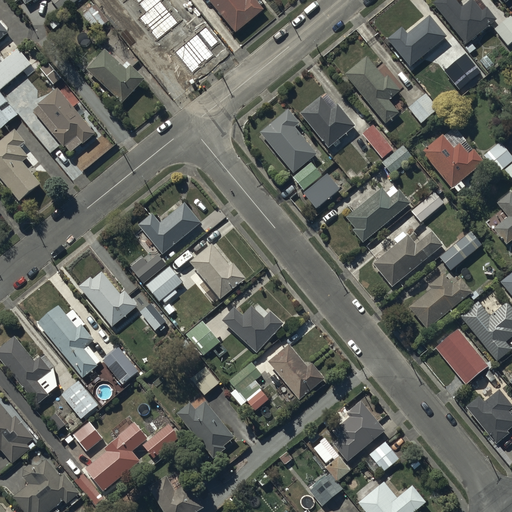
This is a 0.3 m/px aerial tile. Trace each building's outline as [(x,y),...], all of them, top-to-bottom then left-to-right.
[(90,0),(51,0),(62,13),(76,0),(81,0),(85,4),(90,0)] [(210,0),(208,2),(237,37),(265,14),(254,0),(249,0),(247,2),(245,0),(210,0)] [(455,0),(435,0),(432,3),(465,44),(496,19),(486,7),(482,11),(473,0),(469,0),(461,7),(455,0)] [(95,4),(83,14),(95,30),(106,22),(105,20),(106,19),(95,4)] [(146,14),(122,33),(156,74),(170,63),(165,57),(175,49),(146,14)] [(409,66),(446,36),(429,15),(406,34),(401,27),(386,39),(409,66)] [(511,41),(511,18),(510,16),(493,30),(507,46),(511,41)] [(0,38),(8,32),(0,21),(0,38)] [(36,71),(18,49),(0,63),(0,89),(24,70),(29,76),(36,71)] [(107,52),(87,72),(123,106),(146,83),(131,68),(127,72),(107,52)] [(467,55),(457,63),(472,83),(483,75),(467,55)] [(366,56),(344,74),(384,124),(399,113),(388,99),(399,90),(387,75),(383,78),(366,56)] [(47,62),(40,68),(54,85),(61,79),(47,62)] [(96,133),(57,88),(37,104),(38,106),(33,110),(63,146),(65,145),(71,152),(82,142),(83,144),(96,133)] [(18,115),(0,93),(0,128),(1,129),(18,115)] [(438,109),(425,93),(407,108),(421,124),(438,109)] [(320,96),(299,113),(328,147),(332,144),(335,147),(340,143),(337,140),(354,125),(336,103),(331,108),(320,96)] [(289,108),(260,132),(294,173),(317,154),(294,127),(300,122),(289,108)] [(373,125),(362,133),(382,158),(393,150),(373,125)] [(452,127),(421,152),(451,188),(453,186),(458,192),(465,186),(460,180),(483,162),(473,149),(472,150),(464,141),(464,142),(452,127)] [(15,130),(0,141),(0,176),(20,201),(41,183),(22,161),(28,157),(19,146),(25,141),(15,130)] [(511,161),(511,157),(499,142),(483,155),(497,173),(511,161)] [(412,156),(402,145),(382,162),(391,174),(412,156)] [(321,175),(311,163),(293,177),(303,189),(321,175)] [(339,188),(327,174),(304,194),(316,208),(339,188)] [(362,243),(410,203),(399,191),(397,192),(393,187),(385,193),(381,188),(346,218),(354,228),(352,230),(362,243)] [(421,223),(444,201),(434,190),(410,212),(421,223)] [(511,239),(511,193),(510,191),(496,202),(508,216),(493,228),(506,244),(511,239)] [(201,223),(185,203),(166,218),(159,224),(151,214),(138,224),(163,254),(201,223)] [(450,271),(481,245),(469,231),(439,257),(450,271)] [(392,287),(442,245),(431,232),(415,245),(407,235),(372,264),(392,287)] [(212,243),(190,260),(208,284),(205,286),(209,291),(212,289),(220,299),(246,279),(233,263),(229,266),(212,243)] [(143,258),(131,267),(144,284),(167,266),(158,254),(147,263),(143,258)] [(182,283),(169,267),(147,285),(160,301),(182,283)] [(90,276),(79,286),(113,327),(138,306),(135,304),(146,295),(136,283),(126,292),(125,291),(121,294),(102,271),(93,279),(90,276)] [(511,297),(511,272),(500,282),(511,297)] [(427,329),(471,291),(460,278),(452,285),(443,273),(428,285),(431,288),(408,307),(427,329)] [(478,302),(460,316),(496,361),(511,349),(505,341),(511,335),(511,308),(506,302),(489,316),(478,302)] [(151,303),(140,311),(155,330),(166,321),(151,303)] [(58,305),(38,321),(83,378),(98,367),(96,365),(100,362),(87,345),(94,340),(82,325),(77,329),(58,305)] [(235,307),(222,320),(257,352),(284,323),(271,311),(264,318),(251,306),(243,315),(235,307)] [(220,342),(202,321),(186,335),(203,356),(220,342)] [(487,367),(458,329),(435,347),(464,385),(487,367)] [(15,336),(0,347),(0,359),(37,404),(49,395),(48,393),(57,386),(54,367),(45,356),(42,359),(40,357),(35,361),(15,336)] [(289,345),(268,361),(300,400),(303,397),(306,400),(314,393),(312,390),(325,379),(312,364),(308,367),(289,345)] [(139,371),(119,347),(103,361),(123,384),(139,371)] [(261,375),(252,363),(229,380),(236,389),(231,393),(241,406),(247,401),(254,411),(269,399),(255,380),(261,375)] [(219,383),(205,366),(191,379),(205,395),(219,383)] [(99,405),(79,381),(62,395),(82,419),(84,417),(87,420),(98,410),(96,407),(99,405)] [(478,396),(465,407),(495,444),(508,433),(506,431),(511,426),(511,416),(507,411),(511,406),(511,405),(499,390),(483,402),(478,396)] [(190,402),(176,413),(190,430),(188,431),(194,438),(196,437),(213,458),(226,448),(224,445),(235,436),(216,413),(219,411),(211,402),(207,405),(204,401),(195,408),(190,402)] [(385,430),(360,401),(349,411),(347,409),(333,421),(338,426),(333,431),(340,438),(333,444),(348,462),(385,430)] [(13,418),(0,402),(0,450),(1,450),(12,464),(30,448),(27,444),(35,438),(16,416),(13,418)] [(56,413),(48,421),(57,431),(65,424),(56,413)] [(102,438),(90,422),(73,434),(86,451),(102,438)] [(104,491),(140,461),(132,451),(148,438),(134,422),(118,436),(119,437),(105,449),(107,451),(85,469),(104,491)] [(180,437),(169,424),(144,446),(154,458),(174,442),(176,445),(181,441),(179,438),(180,437)] [(400,459),(385,442),(363,460),(375,474),(381,469),(384,472),(400,459)] [(333,457),(321,443),(314,448),(326,463),(333,457)] [(351,470),(339,456),(326,468),(338,481),(351,470)] [(81,493),(64,472),(61,475),(47,458),(38,465),(29,465),(23,469),(23,477),(29,484),(12,499),(22,511),(50,511),(64,501),(67,505),(81,493)] [(84,474),(75,481),(95,505),(104,498),(84,474)] [(175,487),(167,474),(147,485),(163,511),(197,511),(204,508),(188,480),(175,487)] [(323,506),(343,489),(330,474),(309,491),(323,506)] [(384,481),(358,502),(366,511),(413,511),(426,502),(413,486),(398,498),(384,481)] [(230,497),(224,503),(233,511),(240,503),(236,499),(234,501),(230,497)]
